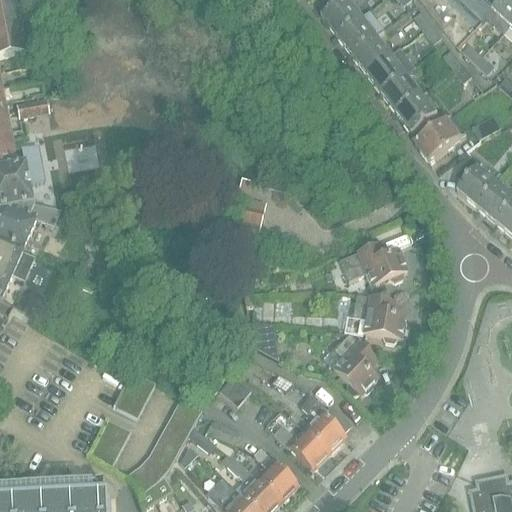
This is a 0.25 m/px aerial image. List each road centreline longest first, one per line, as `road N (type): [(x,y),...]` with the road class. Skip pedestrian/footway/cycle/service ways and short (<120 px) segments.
road 1 (residential): [(464,268),(438,211),(289,0)]
road 2 (residential): [(325,511),(395,438),(444,370),(464,268)]
